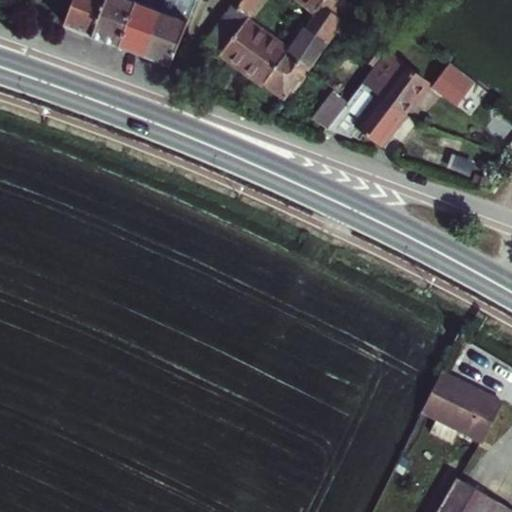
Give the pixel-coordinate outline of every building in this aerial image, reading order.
[(75,0),(65,27),(93,37),(107,0),(75,0)] [(120,46),(136,0),(107,0),(93,37),(120,46)] [(136,0),(120,46),(145,55),(166,0),(150,0),(149,3),(141,0),(136,0)] [(166,0),(145,55),(171,63),(173,58),(188,19),(175,15),(180,0),(166,0)] [(324,0),(238,0),(235,6),(245,13),(255,0),(304,0),(317,10),(324,0)] [(208,42),(218,49),(242,17),(245,13),(235,6),(231,3),(203,38),(208,42)] [(287,50),(242,17),(218,49),(264,81),(287,50)] [(307,23),(287,50),(307,65),(330,35),(321,27),(317,31),(307,23)] [(367,42),(360,36),(356,41),(363,47),(367,42)] [(277,104),(307,65),(287,50),(264,81),(257,89),(277,104)] [(370,71),(361,82),(401,114),(426,83),(403,65),(387,85),(370,71)] [(468,76),(456,66),(437,89),(450,99),(468,76)] [(323,129),(347,137),(356,126),(377,143),(401,114),(361,82),(323,129)] [(342,94),(333,88),(329,94),(337,100),(342,94)] [(483,171),(478,179),(493,183),(498,176),(483,171)] [(501,383),(444,354),(424,393),(481,422),(501,383)] [(510,511),(511,511),(511,487),(461,459),(431,511),(510,511)]
